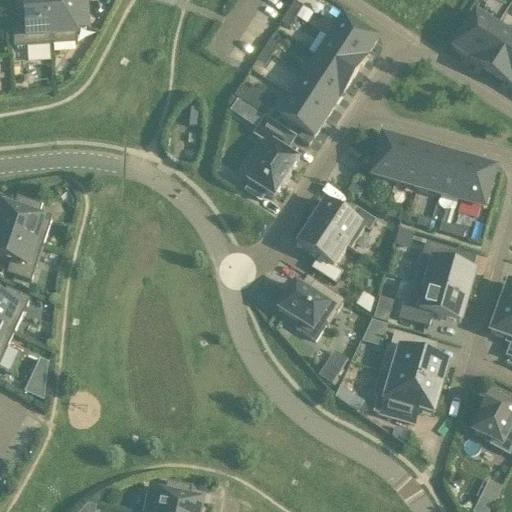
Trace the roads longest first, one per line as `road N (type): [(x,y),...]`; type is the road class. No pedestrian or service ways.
road 1 (residential): [(225,280),(243,341),(265,379),(305,420),(393,473),(422,511)]
road 2 (residential): [(0,166),(83,161),(144,175),(204,228),(225,280)]
road 3 (residential): [(353,115),(403,40),(511,110)]
road 4 (residential): [(353,115),(271,249),(225,280)]
road 5 (residential): [(511,161),(353,115)]
road 6 (residential): [(511,210),(464,364)]
